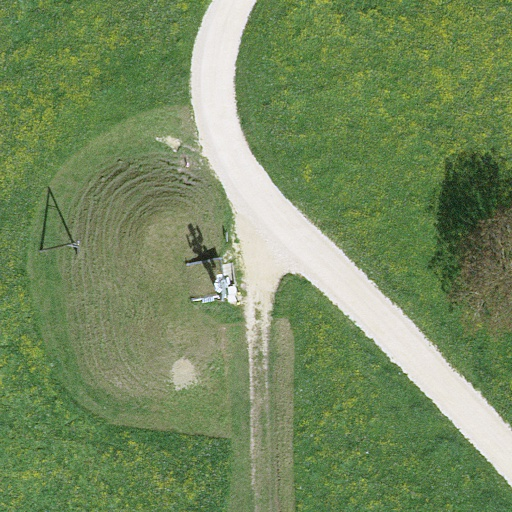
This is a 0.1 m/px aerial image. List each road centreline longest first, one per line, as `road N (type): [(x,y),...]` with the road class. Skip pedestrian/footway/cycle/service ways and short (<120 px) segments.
road 1 (track): [(236,0),(215,62),(216,100),(235,160),(272,212),(511,463)]
road 2 (track): [(272,212),(260,511)]
